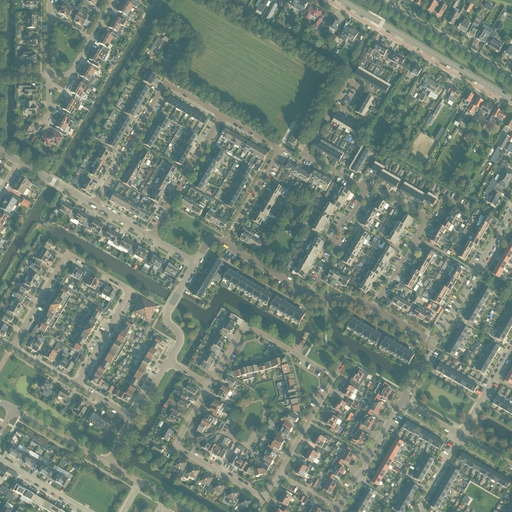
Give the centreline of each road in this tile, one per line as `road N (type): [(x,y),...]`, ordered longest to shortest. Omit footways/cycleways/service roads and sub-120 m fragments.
road 1 (residential): [(76,385),(131,290),(66,253),(13,349)]
road 2 (residential): [(278,474),(264,498),(176,448),(210,385)]
road 3 (tertiary): [(511,99),(341,0)]
road 4 (residential): [(226,245),(279,150),(221,115)]
road 5 (residential): [(210,385),(245,324),(335,376)]
road 6 (unclassified): [(511,80),(373,0)]
road 7 (tertiary): [(435,343),(511,210)]
road 8 (residential): [(94,205),(165,82)]
road 9 (residential): [(150,237),(221,115)]
road 10 (residential): [(367,187),(303,154),(330,105)]
road 11 (tertiary): [(338,509),(401,401)]
road 12 (residential): [(311,294),(338,245),(334,237),(367,187)]
